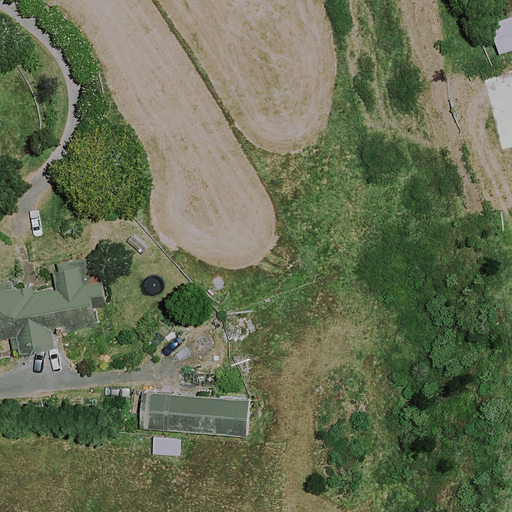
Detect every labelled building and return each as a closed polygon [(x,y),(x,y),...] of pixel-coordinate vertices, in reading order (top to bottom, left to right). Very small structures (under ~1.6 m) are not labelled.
[(511,16),(491,22),(499,55),(511,51),(511,16)] [(511,79),(510,70),(482,77),(500,151),(511,148),(511,79)] [(27,295),(24,281),(0,285),(0,338),(16,335),(21,357),(57,349),(55,338),(99,329),(95,307),(112,303),(103,261),(55,271),(59,288),(27,295)] [(250,401),(148,390),(144,430),(246,440),(250,401)] [(184,438),(153,437),(152,456),(183,458),(184,438)]
